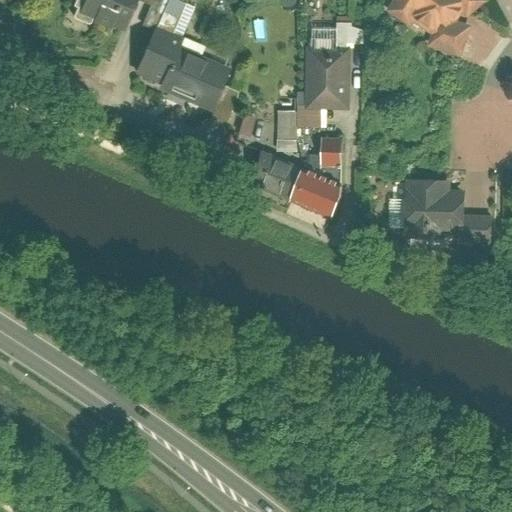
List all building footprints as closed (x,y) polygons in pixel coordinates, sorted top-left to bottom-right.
[(134,0),(90,0),(86,11),(124,26),(134,0)] [(397,0),(393,7),(415,24),(420,18),(439,32),(433,42),(463,53),(474,22),(463,18),(467,11),(473,15),(487,0),(397,0)] [(369,24),(343,23),(343,42),(368,42),(369,24)] [(182,44),(157,35),(143,70),(168,80),(182,44)] [(231,64),(182,44),(168,80),(164,89),(213,109),(231,64)] [(351,50),(310,49),(309,106),(324,106),(350,107),(351,50)] [(303,112),(302,125),(324,125),(324,106),(309,106),(303,106),(303,112)] [(283,111),(283,137),(302,138),(302,125),(303,112),(283,111)] [(347,149),(327,149),(327,164),(346,164),(347,149)] [(254,180),(295,198),(308,169),(267,151),(254,180)] [(345,185),(308,169),(295,198),(333,214),(345,185)] [(413,180),(412,223),(468,224),(468,190),(454,189),(454,180),(413,180)] [(394,198),(394,225),(408,225),(409,198),(394,198)]
